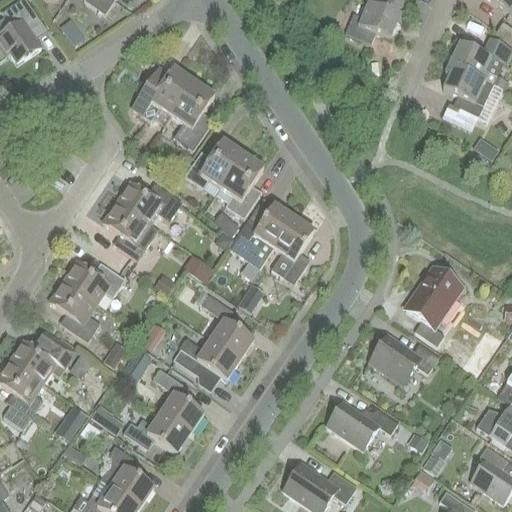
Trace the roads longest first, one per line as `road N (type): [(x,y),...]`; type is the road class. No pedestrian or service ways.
road 1 (unclassified): [(199,511),(343,310),(361,274),(364,242),(355,211),(208,0)]
road 2 (residential): [(28,258),(83,182),(96,133),(68,75)]
road 3 (residential): [(68,75),(186,0)]
